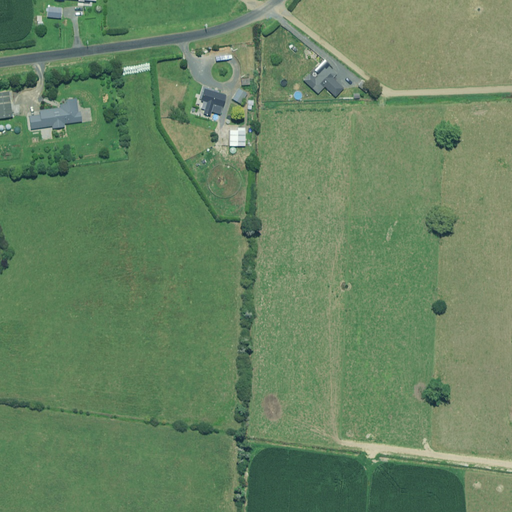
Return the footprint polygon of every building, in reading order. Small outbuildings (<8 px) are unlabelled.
[(42,29),(45,29),(45,23),(47,23),(47,21),(38,21),(38,29),(39,29),(39,30),(42,30),(42,29)] [(315,77),(310,72),(303,79),(318,94),(326,87),(336,97),(344,90),(333,79),(339,74),(329,64),(315,77)] [(214,89),(213,91),(211,97),(206,96),(202,109),(221,114),(226,95),(221,93),(221,91),(214,89)] [(245,91),(240,89),(234,100),(239,102),(245,91)] [(0,118),(13,117),(10,93),(0,93),(0,118)] [(79,112),(77,98),(66,100),(67,103),(61,104),(62,108),(40,111),(41,114),(29,116),(31,130),(53,127),(53,129),(66,127),(66,124),(82,122),(81,111),(79,112)] [(246,127),(239,127),(239,131),(231,130),(230,146),(246,146),(246,127)]
